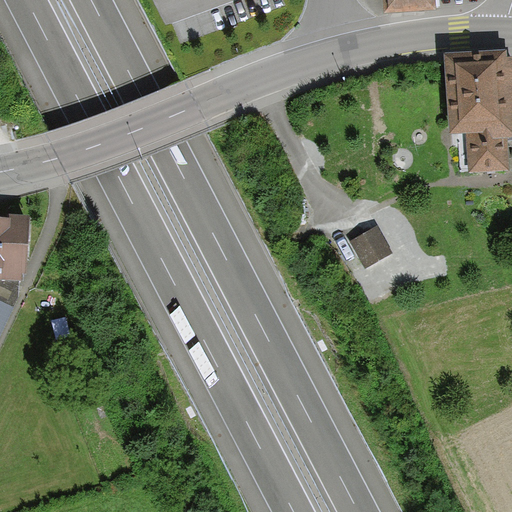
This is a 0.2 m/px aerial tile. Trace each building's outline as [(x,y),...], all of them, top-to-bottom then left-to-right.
[(431,0),(386,0),(388,12),(433,8),(431,0)] [(511,59),(458,63),(466,173),(508,170),(506,133),(511,132),(511,59)] [(30,214),(0,212),(0,279),(20,281),(23,281),(24,275),(27,275),(30,214)] [(375,228),(351,239),(363,264),(387,253),(375,228)] [(19,297),(20,281),(0,279),(0,299),(15,306),(19,297)] [(0,335),(15,306),(0,299),(0,335)]
